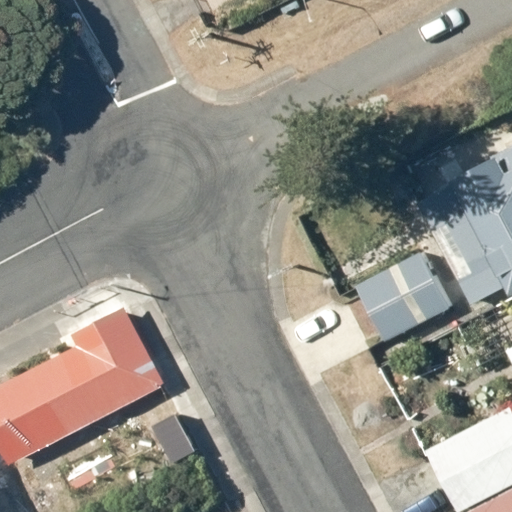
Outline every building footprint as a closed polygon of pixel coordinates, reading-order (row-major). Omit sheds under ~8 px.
[(511,143),(414,189),(438,239),(359,276),(390,341),(506,286),(508,290),(511,288),(511,143)] [(0,390),(0,441),(14,468),(173,386),(132,306),(81,332),(91,353),(67,365),(64,358),(0,390)] [(511,479),(511,404),(427,446),(456,507),(511,479)] [(138,481),(151,507),(142,511),(209,511),(227,503),(198,449),(138,481)] [(511,511),(511,487),(461,511),(511,511)]
